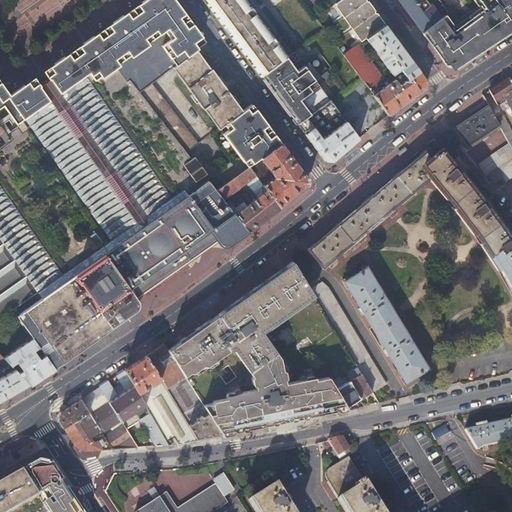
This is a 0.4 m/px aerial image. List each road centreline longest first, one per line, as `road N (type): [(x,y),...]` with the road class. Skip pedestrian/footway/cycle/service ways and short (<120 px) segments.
road 1 (residential): [(78,476),(120,458),(234,448),(511,389)]
road 2 (secondary): [(33,407),(183,306),(329,192)]
road 3 (residential): [(185,0),(329,192)]
road 4 (secondary): [(329,192),(448,96)]
